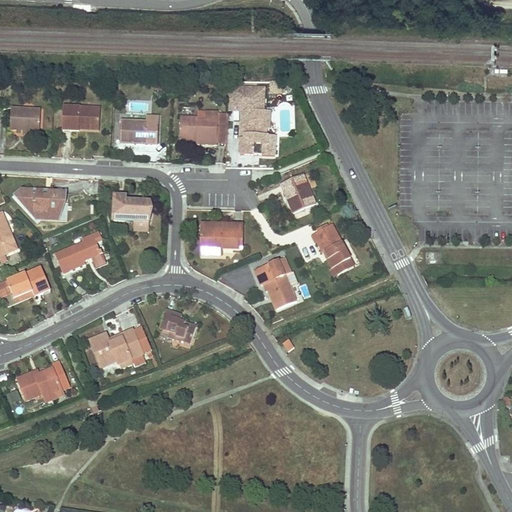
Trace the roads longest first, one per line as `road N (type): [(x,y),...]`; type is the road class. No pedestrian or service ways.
road 1 (secondary): [(309,22),(318,94),(422,305)]
road 2 (residential): [(174,284),(176,197),(165,178),(0,164)]
road 3 (residential): [(361,410),(308,392),(238,312),(212,294),(174,284)]
road 4 (residential): [(174,284),(127,292),(0,355)]
